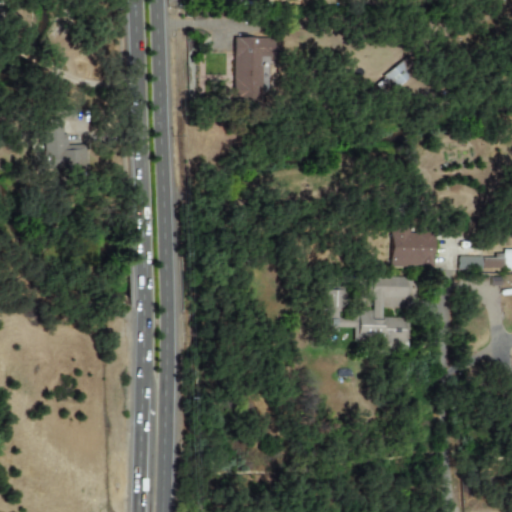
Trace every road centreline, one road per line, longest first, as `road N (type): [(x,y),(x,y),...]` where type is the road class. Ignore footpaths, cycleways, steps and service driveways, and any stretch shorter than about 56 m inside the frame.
road 1 (primary): [(161,511),(166,281),(155,0)]
road 2 (primary): [(133,0),(141,391)]
road 3 (primary): [(141,391),(136,511)]
